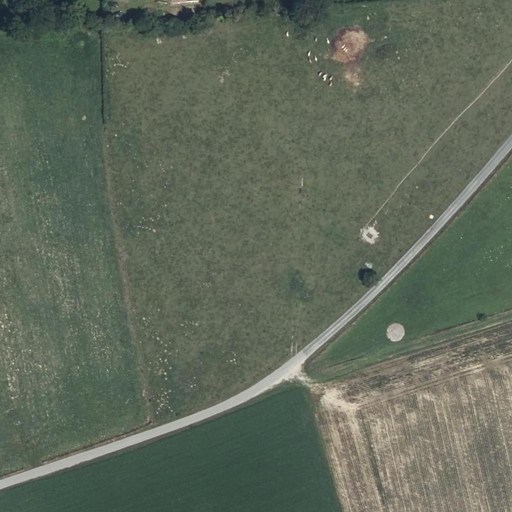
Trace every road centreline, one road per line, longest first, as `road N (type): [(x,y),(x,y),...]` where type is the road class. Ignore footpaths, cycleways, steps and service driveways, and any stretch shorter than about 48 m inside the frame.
road 1 (unclassified): [(511,142),(372,291),(262,384),(225,406),(0,483)]
road 2 (track): [(281,370),(307,378),(511,313)]
